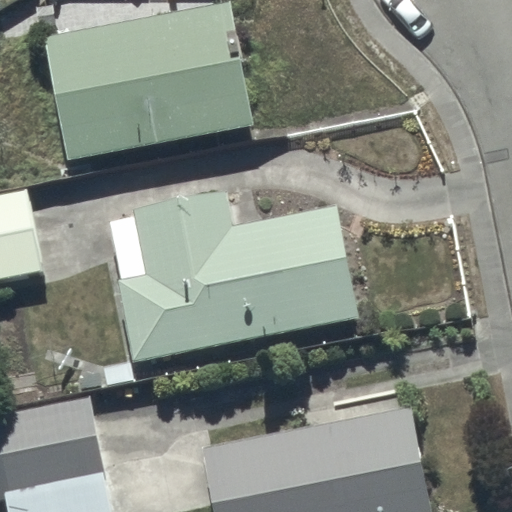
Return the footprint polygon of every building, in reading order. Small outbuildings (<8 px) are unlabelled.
[(48,47),(70,171),(259,137),(236,13),(48,47)] [(27,194),(0,199),(0,289),(45,280),(27,194)] [(119,288),(136,374),(363,329),(340,214),(236,235),(230,200),(137,219),(138,226),(112,231),(123,287),(119,288)] [(111,511),(91,406),(0,422),(0,510),(8,509),(8,511),(111,511)] [(204,457),(215,511),(432,511),(414,415),(204,457)]
